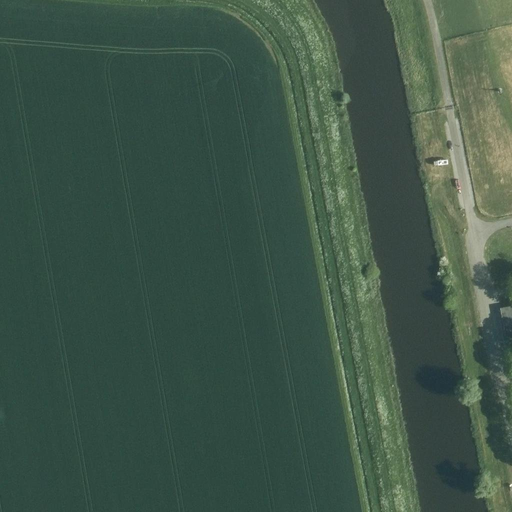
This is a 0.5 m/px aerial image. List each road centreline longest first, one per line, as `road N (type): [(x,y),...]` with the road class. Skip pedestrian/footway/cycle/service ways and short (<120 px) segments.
road 1 (unclassified): [(511,437),(476,258),(479,234)]
road 2 (unclassified): [(479,234),(449,108)]
